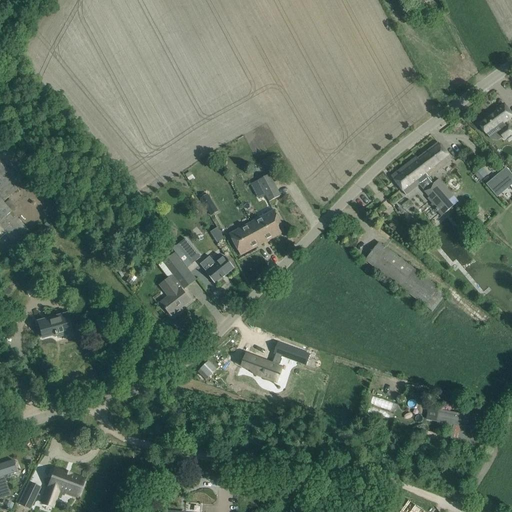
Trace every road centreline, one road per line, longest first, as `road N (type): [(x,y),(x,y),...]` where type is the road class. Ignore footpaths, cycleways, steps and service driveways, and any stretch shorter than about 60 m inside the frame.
road 1 (unclassified): [(96,404),(149,386),(213,339),(396,151),(511,65)]
road 2 (unclassified): [(96,404),(107,426),(140,443),(230,462),(369,474),(473,511)]
